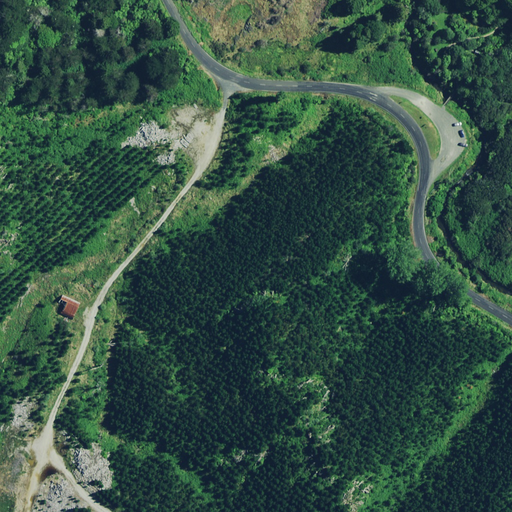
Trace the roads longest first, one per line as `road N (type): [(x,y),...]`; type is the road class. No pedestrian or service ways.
road 1 (tertiary): [(169,0),(220,67),(257,81),(370,90),(402,110),(424,141),(421,241),(440,267),(511,312)]
road 2 (track): [(28,511),(72,354),(104,287),(238,74)]
